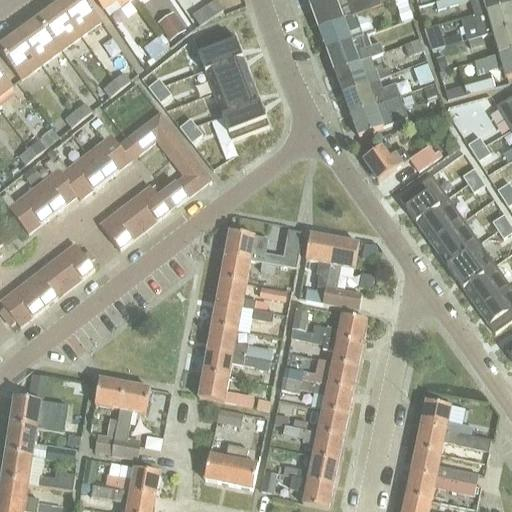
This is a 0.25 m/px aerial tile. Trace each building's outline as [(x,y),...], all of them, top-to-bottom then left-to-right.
[(84,0),(68,0),(58,7),(82,40),(102,25),(84,0)] [(134,0),(95,0),(104,13),(114,6),(118,11),(134,0)] [(307,0),(311,10),(336,0),(307,0)] [(350,10),(346,0),(336,0),(311,10),(319,31),(367,13),(378,9),(375,1),(350,10)] [(405,0),(402,0),(394,3),(402,25),(413,20),(405,0)] [(510,0),(453,0),(437,5),(439,13),(471,4),(475,17),(511,6),(510,0)] [(217,4),(207,10),(214,21),(224,14),(217,4)] [(475,17),(461,21),(464,29),(468,44),(469,43),(481,40),(494,36),(511,30),(511,6),(475,17)] [(58,7),(38,22),(62,54),(82,40),(58,7)] [(367,13),(319,31),(327,53),(351,44),(375,35),(373,29),(367,13)] [(170,42),(185,32),(173,14),(158,24),(170,42)] [(38,22),(19,36),(42,68),(62,54),(38,22)] [(437,30),(425,34),(431,54),(443,50),(441,43),(437,30)] [(511,30),(494,36),(500,58),(511,54),(511,30)] [(42,68),(19,36),(0,49),(0,53),(22,83),(42,68)] [(234,37),(197,51),(206,75),(243,61),(234,37)] [(351,44),(327,53),(335,74),(359,65),(372,61),(384,56),(380,46),(371,50),(367,38),(351,44)] [(459,38),(441,43),(443,50),(444,51),(462,46),(459,38)] [(170,53),(167,50),(169,48),(162,39),(145,53),(154,66),(170,53)] [(483,48),(481,40),(469,43),(471,51),(483,48)] [(426,54),(422,42),(404,49),(408,61),(426,54)] [(110,54),(100,62),(107,71),(117,64),(110,54)] [(511,54),(500,58),(475,65),(476,72),(485,69),(486,73),(503,68),(506,80),(511,78),(511,54)] [(444,57),(437,60),(441,73),(449,70),(444,57)] [(426,58),(417,61),(419,68),(428,64),(426,58)] [(243,61),(206,75),(215,98),(252,84),(243,61)] [(376,71),(372,61),(359,65),(335,74),(343,96),(378,83),(391,78),(388,71),(383,73),(381,69),(376,71)] [(0,71),(0,99),(13,89),(0,71)] [(446,74),(438,76),(440,82),(448,79),(446,74)] [(462,85),(466,99),(494,91),(489,76),(462,85)] [(124,77),(114,84),(121,93),(131,85),(124,77)] [(160,82),(149,91),(155,99),(166,90),(160,82)] [(382,93),(378,83),(343,96),(351,117),(375,108),(399,100),(395,89),(382,93)] [(121,93),(114,84),(104,92),(111,101),(121,93)] [(252,84),(215,98),(223,121),(261,106),(252,84)] [(438,101),(433,89),(424,92),(428,105),(438,101)] [(166,90),(155,99),(161,107),(162,106),(172,98),(166,90)] [(375,108),(351,117),(359,139),(384,130),(407,122),(404,114),(399,100),(375,108)] [(511,101),(497,110),(511,134),(511,101)] [(261,106),(223,121),(232,144),(270,130),(261,106)] [(86,107),(76,115),(82,123),(92,116),(86,107)] [(82,123),(76,115),(66,123),(72,131),(82,123)] [(171,163),(186,151),(160,118),(127,144),(139,160),(157,145),(171,163)] [(192,122),(181,131),(187,139),(198,130),(192,122)] [(86,159),(106,185),(131,165),(98,123),(92,128),(97,135),(105,145),(86,159)] [(198,130),(187,139),(193,147),(198,143),(204,138),(198,130)] [(30,152),(36,160),(59,142),(52,133),(40,144),(30,152)] [(481,141),(469,149),(474,157),(486,150),(481,141)] [(382,149),(364,162),(380,184),(411,162),(403,151),(395,157),(388,148),(384,151),(382,149)] [(420,175),(442,159),(438,154),(435,157),(429,149),(411,162),(420,175)] [(486,150),(474,157),(480,166),(492,158),(486,150)] [(186,151),(171,163),(185,181),(165,196),(177,211),(212,184),(186,151)] [(36,160),(30,152),(20,160),(27,168),(36,160)] [(106,185),(86,159),(68,174),(53,154),(47,158),(51,164),(82,204),(106,185)] [(52,179),(34,193),(54,218),(78,200),(81,204),(82,204),(51,164),(44,169),(52,179)] [(25,178),(32,188),(42,181),(34,171),(25,178)] [(475,172),(463,180),(469,188),(480,181),(475,172)] [(433,179),(400,203),(416,225),(449,202),(433,179)] [(480,181),(469,188),(474,197),(486,189),(480,181)] [(511,189),(510,187),(498,194),(504,203),(511,197),(511,189)] [(126,210),(146,235),(171,216),(151,190),(126,210)] [(54,218),(34,193),(16,207),(8,197),(1,202),(29,238),(54,218)] [(449,202),(416,225),(432,248),(465,225),(449,202)] [(146,235),(126,210),(101,229),(121,255),(146,235)] [(505,219),(494,226),(499,235),(511,227),(505,219)] [(465,225),(432,248),(448,270),(480,247),(465,225)] [(511,229),(511,227),(499,235),(504,243),(511,238),(511,229)] [(230,235),(226,260),(251,264),(264,267),(278,269),(297,273),(301,251),(303,237),(304,236),(303,236),(296,235),(289,234),(286,248),(284,258),(284,260),(277,259),(272,258),(266,257),(266,256),(267,250),(269,242),(268,242),(256,240),(230,235)] [(323,306),(335,243),(311,238),(306,264),(318,266),(316,278),(319,278),(316,293),(308,292),(306,303),(323,306)] [(359,247),(335,243),(323,306),(341,310),(360,314),(362,300),(336,295),(341,271),(355,273),(359,247)] [(480,247),(448,270),(463,292),(496,269),(480,247)] [(76,248),(53,267),(72,292),(76,289),(96,274),(90,267),(84,259),(76,248)] [(376,250),(365,248),(363,262),(374,264),(376,250)] [(89,255),(84,259),(90,267),(95,263),(89,255)] [(226,260),(222,282),(247,287),(251,264),(226,260)] [(72,292),(53,267),(25,288),(44,313),(72,292)] [(264,267),(262,276),(276,279),(278,269),(264,267)] [(496,269),(463,292),(479,314),(511,291),(496,269)] [(217,306),(242,311),(256,314),(267,316),(269,307),(244,302),(247,287),(222,282),(217,306)] [(24,289),(1,306),(5,311),(11,319),(17,326),(21,332),(44,313),(25,288),(24,289)] [(263,291),(262,301),(287,305),(289,296),(263,291)] [(511,291),(479,314),(496,337),(511,325),(511,291)] [(242,311),(217,306),(213,329),(238,334),(242,311)] [(306,333),(310,312),(296,308),(291,330),(306,333)] [(5,311),(0,315),(6,323),(11,319),(5,311)] [(276,317),(267,316),(256,314),(254,324),(274,327),(276,317)] [(11,319),(6,323),(12,330),(17,326),(11,319)] [(314,329),(312,337),(363,348),(368,324),(342,319),(339,333),(328,330),(327,332),(314,329)] [(213,329),(209,354),(271,365),(272,355),(248,351),(235,348),(238,334),(213,329)] [(363,348),(312,337),(291,333),(288,344),(335,354),(332,366),(358,372),(363,348)] [(209,354),(204,378),(229,382),(232,368),(244,371),(269,375),(271,365),(209,354)] [(286,372),(284,380),(353,395),(358,372),(332,366),(320,363),(317,378),(286,372)] [(204,378),(200,402),(203,402),(225,406),(252,411),(254,400),(227,395),(229,382),(204,378)] [(353,395),(284,380),(281,396),(300,400),(301,393),(326,399),(323,413),(348,418),(353,395)] [(121,412),(126,387),(100,382),(96,407),(121,412)] [(126,387),(121,412),(119,423),(111,461),(137,466),(141,446),(128,444),(133,415),(146,417),(151,392),(126,387)] [(30,393),(28,403),(41,405),(43,405),(45,395),(30,393)] [(15,401),(11,429),(37,433),(63,437),(65,424),(52,422),(54,407),(43,405),(41,405),(28,403),(15,401)] [(260,403),(258,414),(269,416),(271,405),(260,403)] [(426,405),(421,429),(471,439),(473,430),(449,425),(452,410),(426,405)] [(244,416),(220,412),(218,423),(242,428),(244,416)] [(323,413),(318,436),(344,441),(348,418),(323,413)] [(277,418),(275,427),(280,428),(286,429),(287,430),(289,420),(277,418)] [(99,436),(95,455),(112,458),(119,423),(110,421),(107,438),(99,436)] [(294,423),(292,431),(306,434),(308,426),(294,423)] [(37,433),(11,429),(7,456),(45,462),(73,466),(75,454),(35,448),(37,433)] [(286,429),(284,437),(303,441),(302,445),(315,448),(313,460),(339,465),(344,441),(318,436),(306,434),(292,431),(287,430),(286,429)] [(471,439),(421,429),(416,453),(442,458),(444,446),(456,448),(468,450),(489,455),(491,444),(471,439)] [(69,438),(68,448),(79,449),(81,440),(69,438)] [(146,440),(144,449),(158,452),(160,443),(146,440)] [(253,493),(258,467),(244,465),(246,454),(226,450),(224,460),(210,458),(205,483),(253,493)] [(442,458),(416,453),(411,476),(437,481),(441,482),(476,489),(478,479),(439,471),(442,458)] [(7,456),(2,483),(29,487),(40,489),(73,494),(75,478),(65,476),(64,475),(56,474),(55,481),(42,479),(45,462),(7,456)] [(309,476),(308,483),(334,489),(339,465),(313,460),(309,476)] [(86,463),(82,487),(93,489),(94,489),(99,465),(88,463),(86,463)] [(285,471),(283,478),(292,480),(297,481),(298,474),(285,471)] [(108,478),(105,491),(131,496),(143,499),(156,501),(161,476),(157,476),(143,473),(135,472),(133,482),(108,478)] [(274,499),(278,478),(265,475),(261,496),(274,499)] [(476,489),(441,482),(437,481),(411,476),(406,500),(432,505),(435,489),(474,498),(476,489)] [(303,507),(325,511),(329,511),(334,489),(297,481),(292,480),(291,488),(289,496),(305,499),(303,507)] [(29,487),(2,483),(0,498),(0,511),(6,511),(62,511),(63,510),(39,506),(40,502),(27,500),(29,487)] [(82,491),(81,496),(92,498),(93,489),(82,487),(82,491)] [(92,498),(91,500),(129,507),(127,511),(153,511),(156,501),(131,496),(105,491),(94,489),(93,489),(92,498)] [(430,511),(432,505),(406,500),(403,511),(430,511)]
